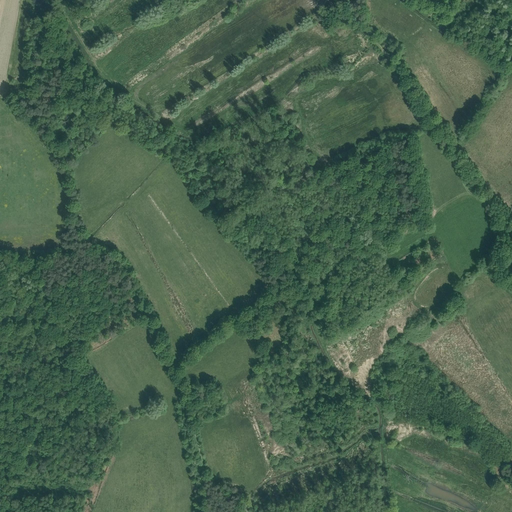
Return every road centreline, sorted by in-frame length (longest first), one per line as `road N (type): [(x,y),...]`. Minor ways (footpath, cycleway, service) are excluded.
road 1 (track): [(205,511),(205,478),(178,374),(126,270),(78,239),(64,167),(3,94)]
road 2 (track): [(337,0),(511,223)]
